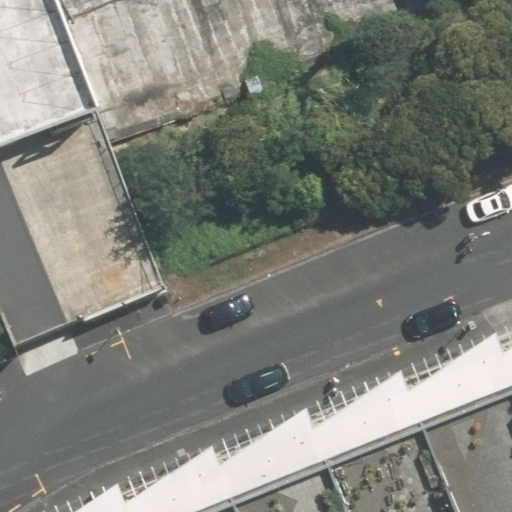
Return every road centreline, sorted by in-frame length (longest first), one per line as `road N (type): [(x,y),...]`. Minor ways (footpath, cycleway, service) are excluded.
road 1 (residential): [(511,244),(0,464)]
road 2 (unknown): [(82,423),(0,212)]
